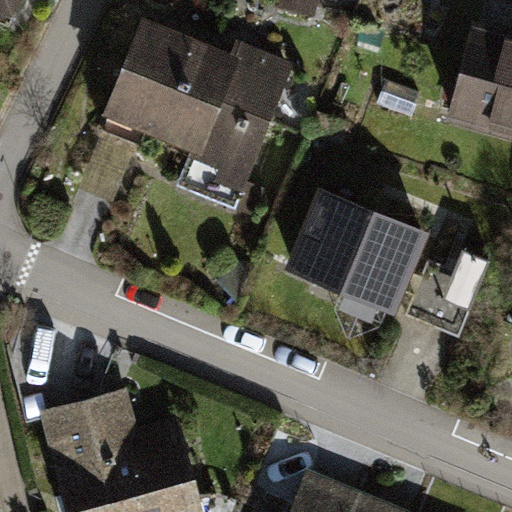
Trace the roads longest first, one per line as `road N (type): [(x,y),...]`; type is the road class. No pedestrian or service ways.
road 1 (residential): [(511,468),(0,250)]
road 2 (residential): [(0,187),(84,0)]
